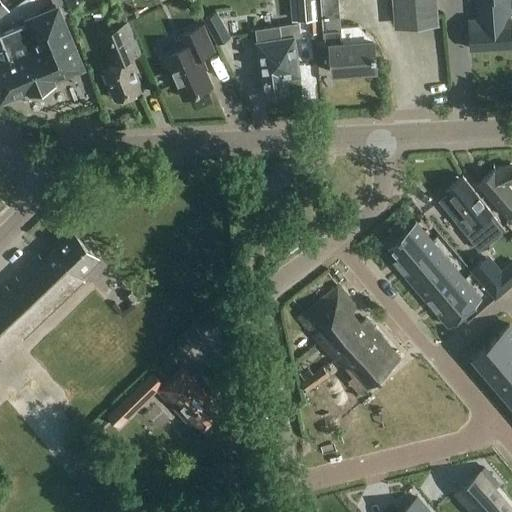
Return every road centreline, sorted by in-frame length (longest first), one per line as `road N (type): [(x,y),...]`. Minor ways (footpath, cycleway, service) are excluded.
road 1 (tertiary): [(49,184),(106,155),(384,136)]
road 2 (unclassified): [(288,462),(259,315),(266,295),(337,240)]
road 3 (residential): [(288,462),(418,446),(471,408)]
road 4 (residential): [(434,362),(337,240)]
road 5 (tertiary): [(384,136),(511,128)]
road 6 (unclassified): [(337,240),(381,193),(384,136)]
